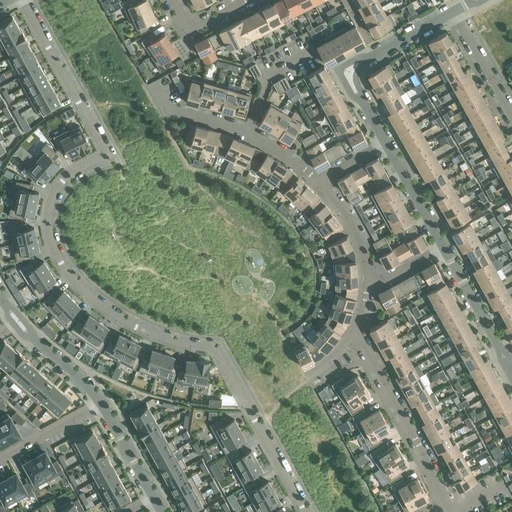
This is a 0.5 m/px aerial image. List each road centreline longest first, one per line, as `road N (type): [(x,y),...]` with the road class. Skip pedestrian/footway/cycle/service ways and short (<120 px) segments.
road 1 (residential): [(19,0),(107,154),(65,180),(53,202),(51,234),(65,264),(114,317),(221,359),(305,511)]
road 2 (residential): [(356,329),(454,511)]
road 3 (residential): [(453,10),(352,69),(351,85),(384,144)]
road 4 (residential): [(155,102),(248,129),(320,179)]
road 5 (residential): [(442,245),(509,366)]
road 6 (residential): [(453,10),(511,115)]
road 7 (residential): [(320,179),(363,240),(372,284)]
